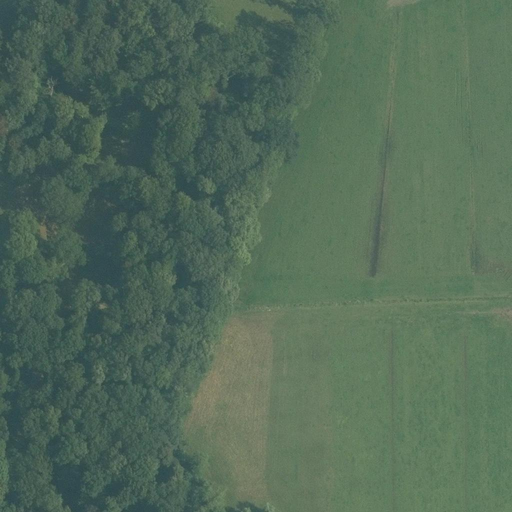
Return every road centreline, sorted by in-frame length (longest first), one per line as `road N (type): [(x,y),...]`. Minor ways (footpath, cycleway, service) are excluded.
road 1 (track): [(178,0),(259,152),(128,511)]
road 2 (track): [(126,166),(123,341),(102,400),(68,448)]
road 3 (track): [(259,152),(190,169),(43,161),(0,142)]
road 4 (track): [(175,446),(68,448),(0,415)]
road 5 (track): [(0,70),(45,16),(127,0)]
